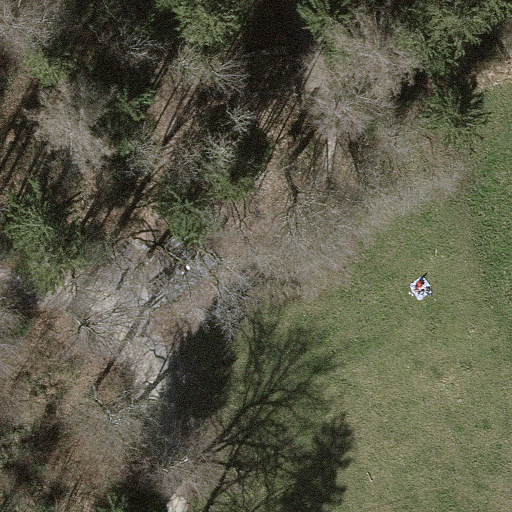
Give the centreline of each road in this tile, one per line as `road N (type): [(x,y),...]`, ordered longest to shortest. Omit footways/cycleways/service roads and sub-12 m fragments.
road 1 (track): [(111,314),(150,363),(168,511)]
road 2 (track): [(276,0),(337,106)]
